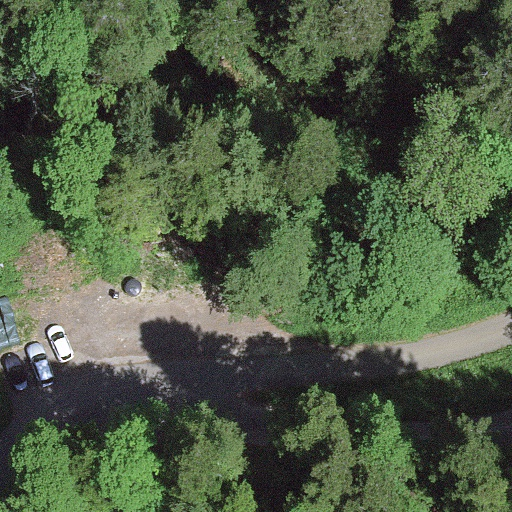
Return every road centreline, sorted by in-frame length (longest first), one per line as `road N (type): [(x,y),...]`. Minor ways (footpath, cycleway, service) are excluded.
road 1 (unclassified): [(153,384),(278,425),(333,432),(511,427)]
road 2 (unclassified): [(153,384),(511,330)]
road 3 (unclassified): [(0,456),(65,407),(153,384)]
